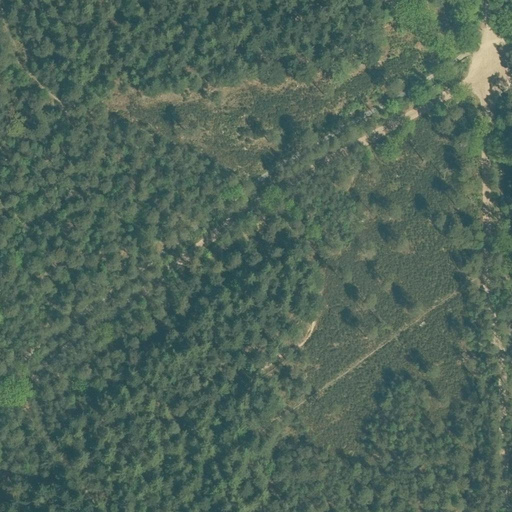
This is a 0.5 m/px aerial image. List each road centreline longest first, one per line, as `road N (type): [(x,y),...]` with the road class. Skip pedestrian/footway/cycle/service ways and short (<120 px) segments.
road 1 (track): [(487,69),(270,194),(30,375)]
road 2 (track): [(503,511),(487,69)]
road 3 (track): [(144,511),(504,272)]
road 4 (track): [(487,69),(383,0)]
